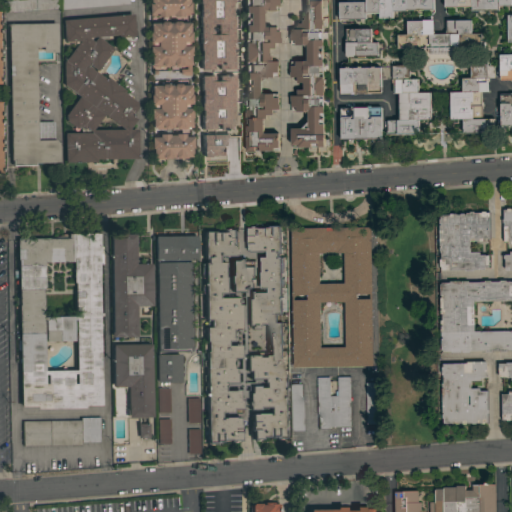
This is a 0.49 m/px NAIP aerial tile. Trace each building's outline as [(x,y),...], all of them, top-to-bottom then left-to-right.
[(2,0),(59,0),(60,9),(3,13),(2,0)] [(61,10),(60,0),(128,0),(129,4),(61,10)] [(188,0),(188,2),(190,2),(190,13),(182,14),(182,17),(172,17),(172,16),(166,16),(166,17),(156,17),(156,14),(148,15),(148,0),(188,0)] [(210,18),(214,18),(214,19),(219,19),(219,36),(195,37),(195,0),(220,0),(220,6),(214,6),(210,6),(210,18)] [(322,0),(322,20),(323,20),(323,25),(322,25),(322,76),(323,76),(323,79),(323,147),(298,148),(298,145),(291,145),(291,129),(301,128),(307,122),(308,116),(304,112),(295,112),(295,107),(290,107),(290,96),(297,96),(297,90),(303,90),(303,83),(296,83),(296,78),(290,78),(290,72),(290,62),(295,62),(295,61),(307,61),(307,50),(303,45),(290,45),(290,34),(289,34),(289,29),(296,29),(296,24),(302,24),(302,20),(304,20),(304,5),(303,5),(303,0),(277,0),(277,11),(263,11),(260,15),(260,24),(262,26),(272,26),(272,27),(276,27),(276,38),(278,38),(278,43),(271,43),(271,49),(265,48),(265,55),(271,55),(271,61),(278,61),(278,67),(277,67),(277,78),(265,77),(261,81),(261,93),(273,93),(273,94),(278,94),(278,104),(279,104),(279,109),(272,109),(272,115),(266,115),(266,119),(263,119),(263,133),(279,133),(279,151),(246,151),(246,119),(245,119),(245,113),(246,113),(244,43),(245,43),(244,0),(322,0)] [(406,10),(406,12),(393,12),(393,19),(379,19),(379,14),(366,14),(366,20),(339,20),(339,2),(346,2),(346,0),(359,0),(359,3),(365,3),(365,0),(433,0),(434,10),(406,10)] [(511,6),(499,6),(499,11),(472,12),(472,7),(445,8),(444,0),(511,0),(511,6)] [(134,36),(132,37),(132,41),(120,42),(119,38),(117,38),(117,36),(108,36),(108,39),(101,40),(112,48),(104,60),(106,61),(97,73),(105,79),(106,78),(124,91),(122,93),(135,102),(136,108),(133,112),(133,118),(135,119),(127,130),(136,130),(136,159),(95,159),(95,162),(64,163),(64,133),(91,133),(83,127),(82,129),(78,126),(75,129),(64,121),(66,119),(64,118),(65,117),(64,116),(78,96),(63,85),(62,63),(78,41),(76,41),(74,45),(69,42),(65,43),(65,42),(64,42),(62,20),(132,14),(134,36)] [(472,34),(481,34),(482,47),(459,48),(459,50),(455,50),(455,48),(452,48),(452,52),(427,53),(427,48),(399,49),(398,35),(408,35),(407,22),(423,22),(423,20),(433,20),(434,35),(446,35),(446,21),(472,21),(472,34)] [(149,57),(149,47),(150,47),(150,43),(149,43),(148,28),(150,28),(150,23),(154,23),(153,22),(167,22),(167,23),(172,23),(172,22),(178,21),(179,23),(189,23),(189,32),(190,32),(190,42),(188,42),(188,46),(190,46),(191,56),(189,56),(190,75),(183,76),(183,75),(179,75),(179,70),(185,69),(185,65),(180,65),(179,67),(173,67),(172,65),(168,65),(167,67),(161,67),(160,66),(150,66),(150,57),(149,57)] [(55,23),(56,53),(42,53),(42,47),(35,48),(36,122),(53,122),(53,140),(54,140),(57,143),(58,163),(33,163),(33,165),(11,166),(11,160),(10,160),(7,24),(55,23)] [(354,57),(354,56),(346,56),(345,30),(371,30),(371,43),(378,43),(378,57),(354,57)] [(211,73),(215,73),(215,74),(221,74),(221,91),(197,92),(196,44),(221,44),(221,62),(210,62),(211,73)] [(511,55),(511,79),(501,80),(500,55),(511,55)] [(487,65),(487,66),(493,66),(493,78),(489,79),(489,82),(488,82),(488,91),(482,92),(482,102),(483,102),(483,108),(482,108),(482,119),(494,118),(495,133),(463,133),(463,119),(451,120),(450,92),(463,92),(462,78),(471,78),(471,65),(487,65)] [(431,120),(419,120),(419,134),(387,134),(387,121),(399,120),(398,94),(394,94),(394,93),(392,93),(392,83),(391,83),(391,80),(392,80),(392,66),(410,66),(410,79),(418,79),(418,92),(431,92),(431,120)] [(380,67),(381,93),(370,93),(370,94),(364,95),(364,93),(356,94),(350,94),(350,93),(340,94),(339,68),(380,67)] [(160,85),(160,84),(169,84),(169,85),(172,85),(172,83),(181,83),(181,85),(189,85),(189,94),(191,94),(191,104),(190,104),(190,108),(191,108),(192,118),(190,118),(190,128),(186,128),(186,129),(175,129),(173,128),(169,128),(168,129),(155,129),(155,128),(151,128),(151,124),(149,124),(149,90),(151,90),(151,85),(160,85)] [(511,126),(500,126),(500,95),(511,94),(511,126)] [(229,145),(211,147),(211,149),(201,150),(197,103),(211,102),(212,116),(209,116),(209,126),(222,125),(222,123),(225,123),(225,125),(227,125),(229,145)] [(341,140),(340,107),(350,107),(350,106),(357,106),(357,107),(367,107),(367,106),(371,106),(371,107),(381,107),(382,139),(341,140)] [(193,148),(190,148),(191,157),(186,157),(186,158),(175,159),(173,158),(169,158),(168,159),(157,159),(157,158),(152,158),(152,153),(150,153),(150,137),(152,137),(152,135),(158,135),(158,134),(168,134),(168,135),(174,135),(174,134),(184,134),(184,135),(190,135),(190,137),(192,136),(193,148)] [(506,210),(506,209),(510,209),(510,210),(511,210),(511,270),(505,271),(505,270),(504,270),(504,259),(503,259),(503,256),(504,256),(504,255),(509,255),(509,252),(511,252),(511,244),(510,244),(510,242),(505,242),(505,243),(503,243),(503,210),(506,210)] [(489,238),(482,238),(482,241),(470,241),(470,252),(479,252),(480,255),(490,255),(490,268),(484,268),(484,270),(473,270),(473,271),(465,272),(465,270),(441,271),(441,267),(440,267),(439,260),(441,260),(441,252),(439,252),(439,248),(441,248),(441,246),(439,246),(439,225),(440,225),(440,224),(439,224),(439,215),(450,215),(450,214),(456,214),(456,215),(460,215),(460,214),(464,214),(464,215),(466,215),(466,213),(469,213),(469,212),(473,212),(473,213),(481,213),(481,212),(485,212),(485,213),(489,213),(489,238)] [(280,226),(280,253),(278,253),(278,257),(281,257),(281,258),(283,258),(284,273),(281,273),(281,279),(284,279),(284,288),(281,288),(281,297),(282,297),(282,300),(281,300),(282,315),(280,315),(280,323),(282,323),(282,351),(285,351),(285,357),(282,357),(282,371),(285,371),(286,388),(284,388),(284,391),(283,391),(283,400),(286,400),(286,407),(283,407),(283,414),(286,414),(286,421),(283,421),(284,439),(273,439),(273,438),(261,438),(261,440),(251,441),(251,431),(249,431),(248,426),(249,426),(249,421),(250,421),(250,414),(268,414),(268,408),(259,408),(259,410),(247,411),(247,406),(246,406),(246,403),(247,403),(247,393),(249,393),(249,386),(259,386),(259,388),(263,388),(263,383),(261,383),(261,380),(248,380),(248,372),(245,372),(245,355),(257,355),(257,353),(268,352),(267,325),(258,325),(258,330),(250,330),(250,326),(245,326),(245,299),(248,299),(248,291),(256,291),(256,293),(266,292),(266,289),(260,289),(259,271),(260,271),(260,262),(259,262),(259,257),(265,257),(265,252),(250,253),(250,251),(247,251),(246,227),(280,226)] [(373,366),(293,367),(291,228),(371,227),(373,366)] [(235,231),(236,231),(236,238),(238,238),(238,246),(237,246),(237,256),(234,256),(234,257),(226,257),(226,258),(222,258),(222,257),(218,257),(218,262),(224,262),(224,268),(224,277),(225,277),(225,294),(219,294),(219,297),(226,297),(226,295),(230,295),(230,297),(237,297),(237,300),(238,300),(238,303),(236,303),(236,304),(240,304),(241,317),(241,320),(241,330),(238,330),(238,332),(233,332),(233,330),(231,330),(231,338),(233,338),(233,342),(228,342),(228,345),(240,345),(240,354),(240,359),(233,359),(233,361),(234,361),(234,366),(233,366),(233,369),(234,369),(234,373),(235,372),(236,373),(236,384),(225,384),(225,387),(224,387),(225,390),(232,390),(232,389),(239,389),(239,400),(241,400),(241,406),(241,410),(240,410),(240,413),(220,414),(220,418),(239,418),(239,425),(240,425),(240,442),(229,442),(229,441),(221,441),(221,443),(217,443),(217,445),(206,445),(206,443),(202,443),(202,429),(206,429),(205,397),(203,397),(203,387),(204,387),(204,382),(205,382),(204,359),(203,360),(203,352),(205,352),(205,343),(204,343),(204,327),(208,327),(208,321),(204,321),(203,262),(205,262),(205,259),(203,259),(202,231),(214,230),(214,232),(225,232),(225,230),(235,230),(235,231)] [(19,350),(17,351),(17,340),(19,340),(19,336),(14,336),(14,324),(18,324),(18,305),(14,305),(14,298),(18,298),(18,277),(13,277),(13,269),(18,269),(18,260),(16,260),(16,239),(41,239),(62,236),(62,234),(66,234),(66,235),(67,235),(67,234),(98,233),(99,247),(101,247),(102,264),(98,264),(98,283),(101,283),(102,288),(98,289),(98,300),(101,300),(101,307),(99,307),(99,312),(102,312),(102,316),(98,316),(100,406),(84,406),(84,408),(36,409),(36,407),(20,407),(19,350)] [(111,332),(112,332),(110,238),(109,239),(109,234),(134,234),(135,264),(151,264),(152,306),(135,306),(136,337),(111,338),(111,332)] [(154,261),(154,237),(196,236),(196,260),(154,261)] [(246,288),(246,289),(243,289),(243,291),(243,292),(231,292),(231,283),(229,283),(229,276),(231,276),(230,261),(236,261),(236,260),(239,260),(245,260),(245,262),(254,262),(255,276),(253,276),(253,280),(254,280),(254,283),(253,283),(253,288),(246,288)] [(190,352),(168,353),(168,355),(180,355),(180,382),(156,383),(156,355),(157,355),(156,262),(189,262),(190,352)] [(511,350),(506,351),(507,352),(500,352),(500,351),(491,351),(491,352),(485,352),(485,351),(469,352),(462,353),(462,352),(460,352),(460,353),(451,353),(451,352),(442,352),(442,350),(440,350),(440,339),(442,339),(442,336),(441,336),(441,326),(442,326),(442,324),(440,324),(440,321),(442,321),(441,314),(440,314),(440,310),(441,310),(441,308),(440,308),(439,298),(441,298),(441,296),(440,296),(439,285),(441,285),(441,283),(449,283),(449,281),(459,281),(459,282),(460,282),(460,281),(468,281),(468,282),(484,282),(484,281),(490,281),(491,282),(499,282),(499,281),(506,280),(506,282),(511,282),(511,350)] [(240,373),(236,373),(236,372),(235,372),(235,369),(240,369),(239,360),(240,360),(240,359),(240,354),(242,354),(241,350),(242,350),(242,334),(238,334),(238,331),(242,331),(242,320),(241,320),(241,317),(242,317),(241,305),(243,305),(243,302),(241,302),(241,296),(243,296),(243,292),(243,291),(246,291),(246,289),(248,289),(248,290),(247,290),(247,298),(244,298),(245,355),(244,355),(244,361),(243,361),(243,369),(244,369),(244,374),(243,374),(243,383),(252,383),(252,381),(260,381),(260,383),(255,383),(255,385),(249,385),(249,393),(247,393),(246,393),(247,398),(244,398),(244,402),(245,402),(245,406),(241,406),(241,400),(240,400),(240,387),(226,387),(226,385),(236,385),(236,383),(240,383),(240,373)] [(152,418),(127,418),(127,416),(126,416),(126,408),(127,408),(127,387),(112,387),(112,345),(138,345),(138,343),(148,343),(148,344),(150,344),(152,418)] [(487,410),(488,410),(488,413),(487,413),(487,423),(484,423),(484,424),(480,424),(480,423),(475,423),(475,424),(471,424),(471,423),(466,423),(466,424),(462,424),(462,423),(458,423),(458,425),(452,425),(452,424),(443,424),(443,418),(442,418),(442,414),(443,414),(443,413),(442,413),(441,389),(442,389),(442,387),(441,387),(441,384),(442,384),(442,375),(441,375),(441,367),(442,367),(442,364),(466,363),(466,362),(485,362),(485,363),(486,363),(486,374),(487,374),(487,377),(486,377),(486,378),(480,378),(480,381),(470,381),(470,389),(480,389),(480,391),(487,391),(487,410)] [(511,363),(511,420),(510,420),(510,421),(506,421),(506,420),(502,420),(502,394),(508,394),(508,391),(511,391),(511,380),(511,378),(498,378),(498,364),(506,364),(506,363),(511,363)] [(350,427),(330,427),(330,428),(317,429),(317,378),(330,377),(330,396),(335,396),(335,392),(337,392),(337,377),(350,377),(350,427)] [(365,383),(378,382),(379,424),(366,425),(365,383)] [(302,431),(290,431),(289,385),(301,384),(302,431)] [(169,413),(157,413),(156,388),(169,388),(169,413)] [(198,398),(198,423),(186,423),(186,399),(198,398)] [(22,421),(80,420),(80,418),(99,418),(99,442),(80,442),(80,445),(22,446),(22,421)] [(169,419),(170,444),(157,444),(157,419),(169,419)] [(149,438),(138,438),(138,424),(149,424),(149,438)] [(199,429),(199,454),(187,454),(187,429),(199,429)] [(496,511),(429,511),(429,503),(435,503),(435,489),(443,489),(443,488),(456,487),(456,486),(465,486),(465,491),(472,491),(472,485),(484,485),(484,483),(489,483),(489,485),(496,485),(496,511)] [(394,511),(394,492),(418,492),(418,503),(421,503),(421,511),(418,511),(394,511)] [(249,511),(249,506),(252,505),(252,504),(261,504),(261,505),(264,505),(264,503),(273,503),(273,504),(278,504),(278,511),(249,511)]
